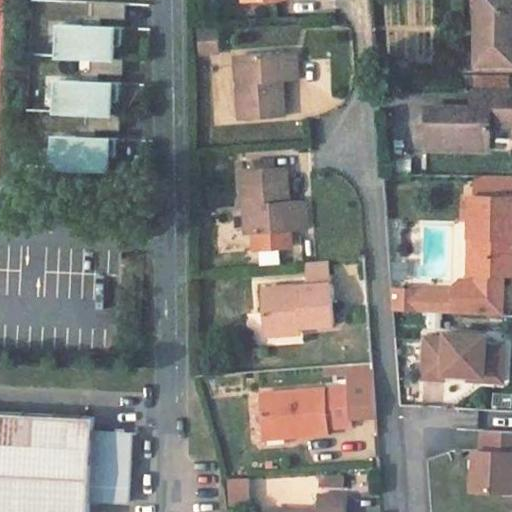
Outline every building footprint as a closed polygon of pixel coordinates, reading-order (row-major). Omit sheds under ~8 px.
[(511,0),(467,0),(467,24),(478,24),(477,60),(511,60),(511,0)] [(129,7),(100,5),(99,20),(106,20),(128,21),(129,7)] [(106,20),(99,20),(91,19),(91,27),(105,28),(106,20)] [(105,28),(91,27),(66,25),(64,57),(96,59),(95,74),(102,75),(125,76),(125,62),(118,62),(120,29),(105,28)] [(224,34),(207,35),(208,52),(225,51),(224,34)] [(300,55),(246,57),(248,86),(236,86),(240,122),(289,121),(286,89),(304,90),(300,55)] [(246,57),(234,58),(236,86),(248,86),(246,57)] [(102,75),(95,74),(88,74),(87,82),(102,83),(102,75)] [(102,83),(87,82),(62,80),(60,112),(92,114),(92,129),(99,130),(122,131),(122,116),(115,116),(117,83),(102,83)] [(511,84),(484,85),(485,100),(441,100),(440,142),(499,143),(499,117),(511,116),(511,84)] [(99,130),(92,129),(84,129),(84,137),(99,137),(99,130)] [(99,137),(84,137),(59,135),(57,167),(112,171),(114,138),(99,137)] [(286,167),(241,170),(243,203),(255,202),(258,231),(311,228),(308,194),(290,196),(286,167)] [(511,175),(476,175),(475,190),(511,190),(511,175)] [(483,229),(482,268),(484,268),(484,276),(484,284),(511,284),(511,190),(475,190),(475,229),(483,229)] [(255,202),(243,203),(247,232),(258,231),(255,202)] [(259,249),(259,263),(281,262),(280,247),(259,249)] [(308,266),(303,266),(304,283),(260,285),(264,326),(302,324),(337,322),(333,264),(308,266)] [(484,284),(484,276),(461,276),(461,283),(396,282),(397,303),(508,307),(508,286),(484,286),(484,284)] [(302,324),(264,326),(264,336),(303,333),(302,324)] [(472,374),(505,376),(507,341),(488,341),(488,329),(451,327),(450,333),(427,332),(425,374),(448,375),(448,368),(472,370),(472,374)] [(302,342),(302,334),(264,336),(265,344),(302,342)] [(355,368),(352,387),(356,420),(378,418),(376,365),(355,368)] [(352,387),(271,393),(273,427),(302,424),(304,437),(339,436),(338,429),(357,429),(356,420),(352,387)] [(91,511),(92,494),(131,494),(133,426),(94,425),(94,415),(0,412),(0,511),(91,511)] [(302,424),(273,427),(275,439),(304,437),(302,424)] [(511,487),(511,426),(486,425),(485,447),(478,447),(476,486),(511,487)] [(322,487),(345,488),(345,473),(322,472),(322,487)] [(250,475),(227,476),(229,501),(251,499),(250,475)] [(317,492),(316,508),(270,506),(270,511),(347,511),(348,494),(317,492)]
